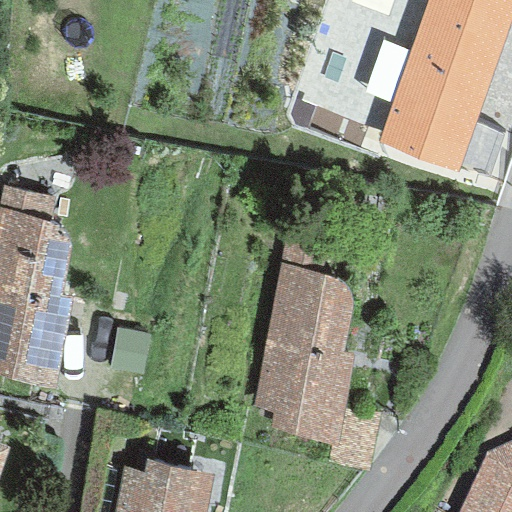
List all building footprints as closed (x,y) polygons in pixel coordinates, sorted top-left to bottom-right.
[(511,0),(425,0),(374,142),(456,172),(511,13),(511,0)] [(367,78),(389,85),(405,34),(383,27),(367,78)] [(53,199),(1,187),(0,193),(0,376),(52,388),(70,297),(57,296),(68,256),(69,241),(66,233),(57,226),(49,222),(53,199)] [(326,462),(369,471),(379,418),(343,413),(352,356),(341,352),(350,314),(349,299),(344,288),(339,282),(328,280),(338,244),(285,233),(253,406),(270,410),(267,429),(328,444),(326,462)] [(148,336),(117,330),(109,371),(140,377),(148,336)] [(511,511),(511,439),(485,453),(457,511),(511,511)] [(0,469),(8,448),(0,445),(0,469)] [(202,511),(210,476),(142,462),(141,477),(121,467),(112,511),(202,511)]
